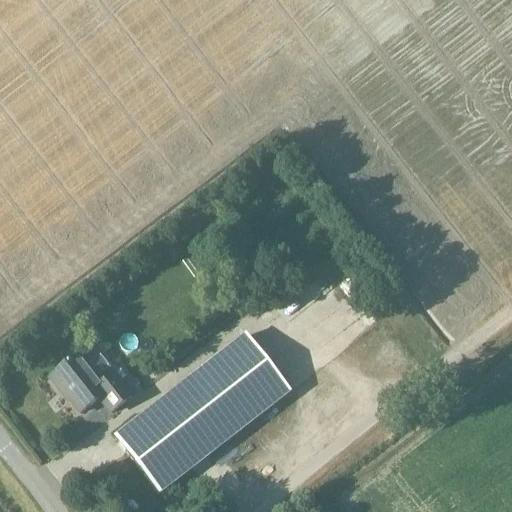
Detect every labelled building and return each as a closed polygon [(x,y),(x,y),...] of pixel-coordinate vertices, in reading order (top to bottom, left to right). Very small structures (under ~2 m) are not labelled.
[(148,385),(245,308),(229,289),(217,299),(218,300),(212,305),(220,315),(142,377),(148,385)] [(315,305),(322,317),(344,303),(337,292),(315,305)] [(147,293),(134,302),(143,315),(156,306),(147,293)] [(99,335),(103,349),(115,345),(111,332),(99,335)] [(289,395),(245,337),(114,439),(159,497),(289,395)] [(275,354),(265,361),(282,385),(292,377),(275,354)] [(110,416),(134,396),(115,373),(102,384),(79,356),(50,380),(61,394),(63,392),(81,413),(98,401),(110,416)]
